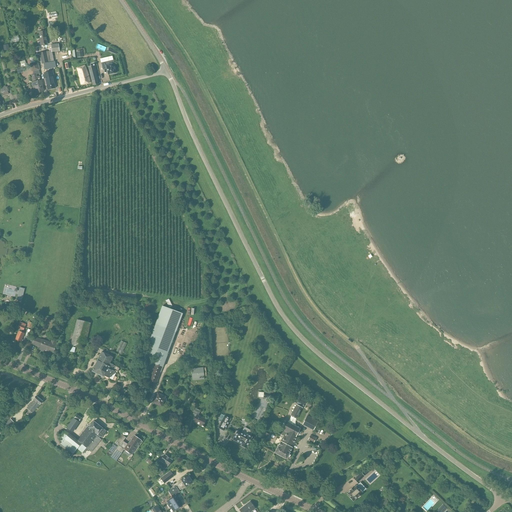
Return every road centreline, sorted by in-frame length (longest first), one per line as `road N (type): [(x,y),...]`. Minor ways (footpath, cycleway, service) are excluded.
road 1 (unclassified): [(504,498),(290,326),(165,71)]
road 2 (tertiary): [(247,479),(96,399),(0,361)]
road 3 (residential): [(0,116),(165,71)]
